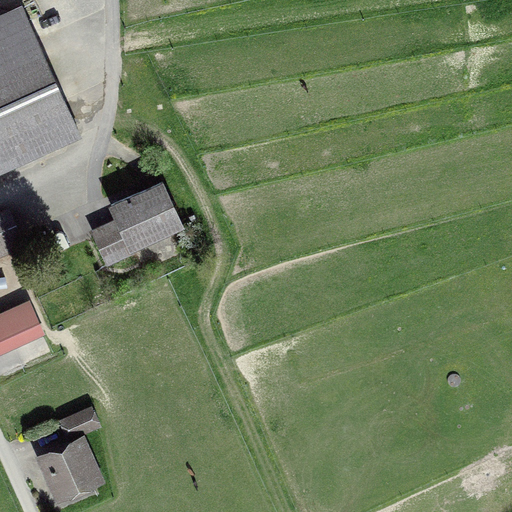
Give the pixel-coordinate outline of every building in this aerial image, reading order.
[(37,152),(79,133),(22,6),(0,16),(0,154),(31,141),(37,152)] [(159,229),(162,234),(182,225),(163,181),(112,204),(121,225),(95,236),(107,263),(132,252),(129,243),(159,229)] [(0,219),(0,254),(24,244),(11,214),(0,219)] [(37,322),(28,302),(0,315),(0,348),(13,343),(9,335),(37,322)] [(70,435),(97,423),(91,409),(63,421),(70,435)] [(81,441),(44,457),(60,494),(97,477),(81,441)]
